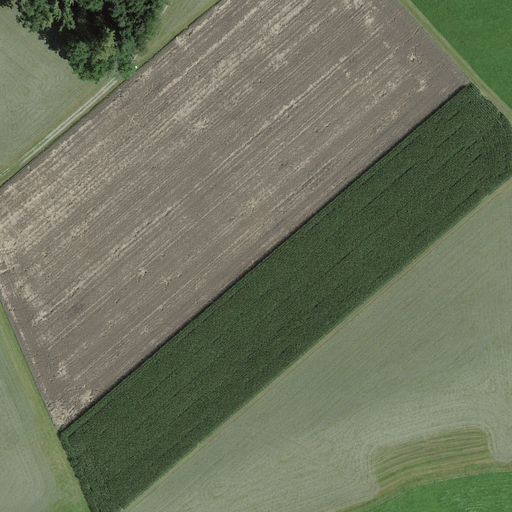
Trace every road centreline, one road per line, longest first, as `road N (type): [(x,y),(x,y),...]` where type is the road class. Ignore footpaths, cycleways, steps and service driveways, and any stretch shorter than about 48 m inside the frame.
road 1 (track): [(169,0),(132,61),(0,179)]
road 2 (track): [(511,114),(407,0)]
